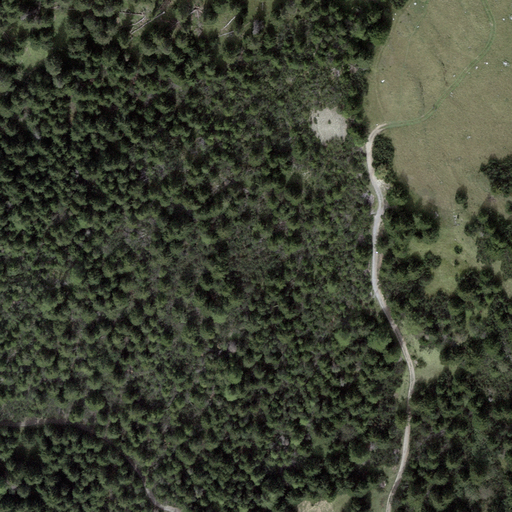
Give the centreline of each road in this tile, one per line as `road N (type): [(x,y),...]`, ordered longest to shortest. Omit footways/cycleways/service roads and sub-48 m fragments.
road 1 (track): [(387,511),(404,461),(410,364),(373,280),(380,203),(370,136),(422,120),(489,45),(493,26),(483,0)]
road 2 (track): [(0,421),(69,420),(132,462),(148,494),(172,511)]
